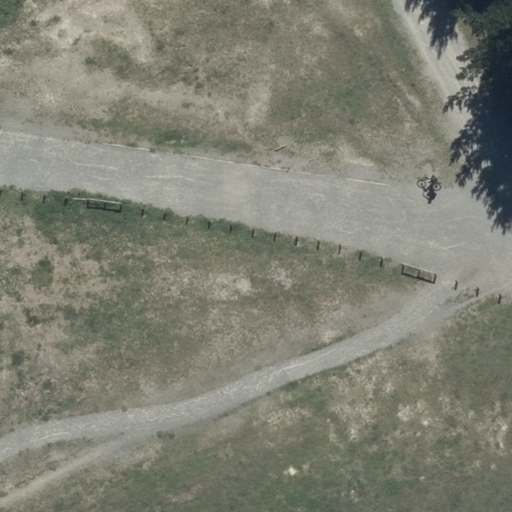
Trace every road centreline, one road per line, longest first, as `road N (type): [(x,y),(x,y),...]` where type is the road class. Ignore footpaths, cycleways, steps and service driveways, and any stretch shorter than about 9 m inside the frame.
road 1 (track): [(0,165),(511,246)]
road 2 (track): [(423,0),(511,168)]
